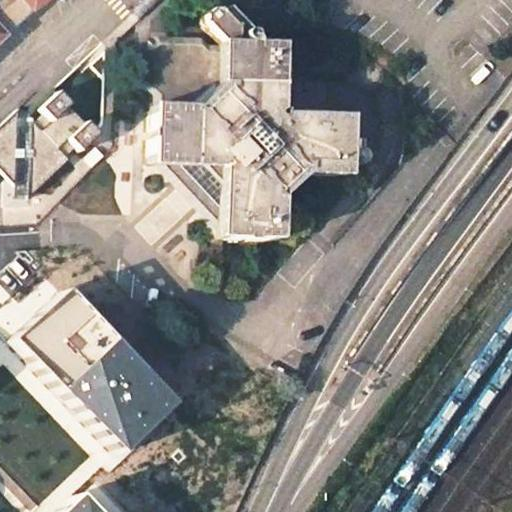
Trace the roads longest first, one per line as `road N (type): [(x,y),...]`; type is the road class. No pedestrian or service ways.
road 1 (unknown): [(0,227),(119,242),(148,258),(201,316),(257,331),(291,319),(417,168)]
road 2 (tertiary): [(511,101),(373,285),(272,473),(261,511)]
road 3 (trunk): [(273,511),(354,375),(511,163)]
road 4 (unclassified): [(288,511),(511,213)]
